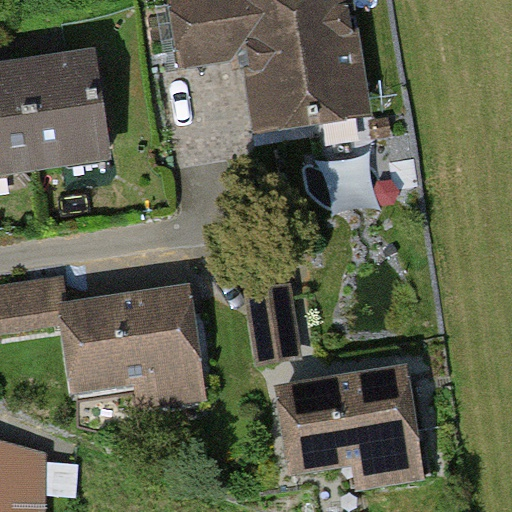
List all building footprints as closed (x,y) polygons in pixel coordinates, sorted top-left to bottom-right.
[(382,128),(359,0),(320,0),(247,13),(244,0),(211,0),(179,6),(192,82),(257,70),(271,148),(382,128)] [(0,81),(0,192),(122,175),(106,66),(0,81)] [(292,266),(244,277),(259,345),(307,334),(292,266)] [(202,302),(70,321),(82,402),(145,393),(149,420),(217,410),(202,302)] [(424,388),(293,407),(305,488),(368,479),(372,506),(440,496),(424,388)]
